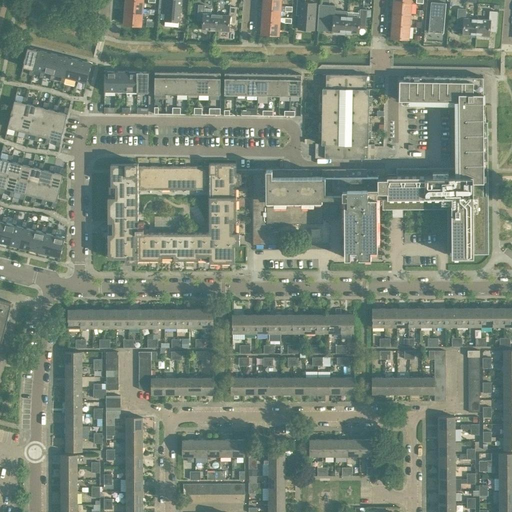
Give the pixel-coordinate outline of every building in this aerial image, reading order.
[(127,0),(126,12),(142,13),(143,1),(127,0)] [(179,21),(180,0),(159,0),(158,13),(165,14),(165,20),(179,21)] [(264,0),(264,9),(280,10),(280,0),(264,0)] [(299,16),(298,29),(313,30),(315,3),(305,2),(305,0),(296,0),(296,15),(299,16)] [(477,18),(476,35),(482,35),(482,37),(488,38),(488,36),(489,36),(489,31),(495,31),(496,17),(497,17),(498,0),(489,0),(488,16),(489,16),(489,19),(477,18)] [(409,14),(410,3),(410,2),(394,1),(393,13),(409,14)] [(446,33),(448,3),(433,2),(431,32),(446,33)] [(203,29),(216,30),(217,14),(211,13),(211,9),(205,8),(205,4),(199,4),(197,19),(204,20),(203,29)] [(217,14),(216,30),(229,31),(230,22),(236,23),(237,7),(230,6),(230,15),(217,14)] [(332,32),(345,33),(347,17),(334,16),(335,7),(328,6),(327,23),(333,23),(332,32)] [(264,9),(263,21),(279,22),(280,10),(264,9)] [(359,18),(347,17),(345,33),(358,34),(359,25),(365,26),(366,9),(360,9),(359,18)] [(463,34),(476,35),(477,18),(464,18),(465,9),(458,9),(457,25),(463,25),(463,34)] [(141,25),(142,13),(126,12),(125,24),(141,25)] [(393,13),(392,25),(408,26),(409,14),(393,13)] [(278,34),(279,22),(263,21),(262,33),(278,34)] [(407,39),(408,26),(392,25),(391,38),(407,39)] [(28,47),(23,67),(30,69),(29,75),(33,76),(34,70),(39,50),(28,47)] [(39,50),(34,70),(41,71),(39,77),(43,78),(45,72),(49,52),(39,50)] [(49,52),(45,72),(51,74),(50,80),(53,81),(55,75),(60,55),(49,52)] [(60,55),(55,75),(62,77),(60,82),(64,83),(65,78),(70,58),(60,55)] [(70,58),(65,78),(72,79),(71,85),(75,86),(76,80),(81,60),(70,58)] [(81,60),(76,80),(83,82),(81,88),(85,89),(92,63),(81,60)] [(104,71),(104,91),(116,92),(116,71),(104,71)] [(116,71),(116,92),(126,92),(127,71),(116,71)] [(127,71),(126,92),(137,92),(138,71),(127,71)] [(138,71),(137,92),(148,92),(149,72),(138,71)] [(166,71),(155,71),(155,98),(166,98),(166,92),(166,71)] [(177,71),(166,71),(166,92),(177,93),(177,71)] [(188,71),(177,71),(177,93),(188,93),(188,71)] [(199,71),(188,71),(188,93),(199,93),(199,71)] [(210,72),(199,71),(199,93),(210,93),(210,72)] [(221,72),(210,72),(210,93),(221,93),(221,72)] [(225,93),(236,94),(237,72),(230,72),(230,73),(225,73),(225,93)] [(247,94),(247,72),(237,72),(236,94),(236,99),(247,99),(247,94)] [(247,94),(258,94),(258,73),(247,72),(247,94)] [(269,94),(269,73),(258,73),(258,94),(258,100),(268,99),(269,94)] [(269,94),(279,95),(280,73),(269,73),(269,94)] [(279,95),(290,95),(291,73),(280,73),(279,95)] [(291,73),(290,95),(301,95),(302,73),(291,73)] [(366,75),(323,74),(323,82),(326,82),(326,88),(323,88),(322,143),(316,143),(316,157),(374,158),(375,144),(368,144),(369,89),(366,89),(366,75)] [(309,169),(248,169),(248,173),(252,173),(252,244),(278,244),(278,231),(271,231),(271,223),(322,222),(322,211),(329,211),(329,214),(337,214),(337,211),(344,211),(344,257),(371,257),(371,249),(377,249),(377,205),(382,205),(382,209),(392,209),(392,216),(394,216),(395,213),(396,213),(397,214),(398,214),(399,213),(400,213),(401,216),(403,216),(403,209),(447,209),(448,254),(452,254),(452,257),(474,257),(474,254),(489,254),(488,122),(484,122),(484,121),(481,121),(481,115),(484,115),(483,105),(483,95),(483,77),(479,77),(479,80),(473,80),(473,77),(464,77),(464,79),(458,79),(458,76),(449,76),(449,79),(443,79),(443,76),(434,76),(434,79),(428,79),(428,76),(419,76),(419,79),(413,79),(413,76),(404,76),(404,80),(399,80),(399,100),(462,101),(462,105),(459,105),(459,121),(454,121),(455,168),(396,168),(396,179),(378,179),(378,176),(367,177),(367,169),(322,169),(322,177),(309,177),(309,169)] [(12,110),(11,114),(22,117),(26,103),(27,97),(23,96),(22,102),(14,100),(12,110)] [(26,103),(22,117),(33,120),(36,106),(38,100),(34,99),(32,105),(26,103)] [(36,106),(33,120),(43,122),(47,109),(48,103),(44,102),(43,108),(36,106)] [(47,109),(43,122),(54,125),(57,111),(58,105),(55,104),(53,110),(47,109)] [(57,111),(54,125),(64,127),(69,108),(65,107),(64,113),(57,111)] [(11,114),(7,128),(15,130),(13,135),(17,136),(19,131),(22,117),(11,114)] [(22,117),(19,131),(25,132),(24,138),(28,139),(29,133),(33,120),(22,117)] [(33,120),(29,133),(36,135),(34,141),(38,142),(40,136),(43,122),(33,120)] [(43,122),(40,136),(46,137),(45,143),(49,144),(50,138),(54,125),(43,122)] [(54,125),(50,138),(57,140),(55,146),(59,147),(64,127),(54,125)] [(0,173),(8,175),(11,161),(12,155),(9,155),(7,160),(0,158),(0,173)] [(11,161),(8,175),(18,178),(21,164),(23,158),(19,157),(18,163),(11,161)] [(21,164),(18,178),(28,180),(32,167),(33,161),(29,160),(28,166),(21,164)] [(32,167),(28,180),(39,183),(42,169),(44,163),(40,162),(39,168),(32,167)] [(237,232),(237,185),(239,185),(239,173),(248,173),(248,169),(237,169),(237,162),(210,162),(210,165),(139,165),(139,162),(112,162),(112,196),(108,196),(109,257),(126,257),(126,262),(139,262),(139,259),(209,258),(209,261),(235,261),(235,245),(240,245),(240,232),(237,232)] [(42,169),(39,183),(49,186),(53,172),(54,166),(50,165),(49,171),(42,169)] [(53,172),(49,186),(60,188),(65,169),(61,168),(60,174),(53,172)] [(8,175),(4,189),(11,190),(9,196),(13,197),(15,191),(18,178),(8,175)] [(18,178),(15,191),(21,193),(20,199),(24,200),(25,194),(28,180),(18,178)] [(28,180),(25,194),(32,196),(30,201),(34,202),(36,196),(39,183),(28,180)] [(39,183),(36,196),(42,198),(41,204),(45,205),(46,199),(49,186),(39,183)] [(49,186),(46,199),(53,201),(51,207),(55,208),(60,188),(49,186)] [(6,223),(1,243),(11,245),(16,225),(17,220),(13,219),(12,224),(6,223)] [(16,225),(11,245),(20,248),(25,228),(27,222),(23,221),(22,227),(16,225)] [(25,228),(20,248),(30,250),(35,230),(37,225),(33,224),(32,229),(25,228)] [(35,230),(30,250),(40,253),(45,233),(47,227),(43,226),(41,232),(35,230)] [(45,233),(40,253),(50,255),(55,235),(57,229),(53,229),(51,234),(45,233)] [(55,235),(50,255),(60,258),(67,232),(63,231),(61,237),(55,235)] [(0,331),(4,332),(11,302),(0,299),(0,331)] [(201,308),(189,309),(189,327),(201,327),(201,308)] [(201,308),(201,327),(213,327),(213,308),(201,308)] [(385,326),(385,308),(372,308),(372,327),(385,326)] [(397,308),(385,308),(385,326),(397,326),(397,308)] [(409,308),(397,308),(397,326),(409,327),(409,308)] [(421,308),(409,308),(409,327),(421,327),(421,308)] [(433,308),(421,308),(421,327),(433,326),(433,308)] [(445,308),(433,308),(433,326),(445,327),(445,308)] [(457,308),(445,308),(445,327),(457,327),(457,308)] [(469,308),(457,308),(457,327),(469,326),(469,308)] [(481,308),(469,308),(469,326),(481,327),(481,308)] [(493,308),(481,308),(481,327),(493,327),(493,308)] [(505,308),(493,308),(493,327),(505,327),(505,308)] [(81,328),(81,309),(68,309),(68,328),(81,328)] [(93,309),(81,309),(81,328),(93,328),(93,309)] [(105,309),(93,309),(93,328),(105,328),(105,309)] [(117,309),(105,309),(105,328),(117,328),(117,309)] [(129,309),(117,309),(117,328),(129,328),(129,309)] [(141,309),(129,309),(129,328),(141,328),(141,309)] [(153,309),(141,309),(141,328),(153,327),(153,309)] [(165,309),(153,309),(153,327),(165,327),(165,309)] [(177,309),(165,309),(165,327),(177,327),(177,309)] [(189,309),(177,309),(177,327),(189,327),(189,309)] [(245,333),(245,314),(232,315),(233,333),(245,333)] [(245,333),(257,333),(257,314),(245,314),(245,333)] [(257,333),(269,333),(269,314),(257,314),(257,333)] [(269,333),(281,333),(281,314),(269,314),(269,333)] [(281,333),(293,333),(293,314),(281,314),(281,333)] [(293,333),(305,333),(305,314),(293,314),(293,333)] [(305,333),(317,333),(316,314),(305,314),(305,333)] [(317,333),(328,333),(328,314),(316,314),(317,333)] [(328,333),(340,333),(340,314),(328,314),(328,333)] [(353,314),(340,314),(340,333),(353,333),(353,314)] [(201,347),(206,347),(213,347),(213,343),(206,343),(206,339),(201,339),(201,347)] [(503,363),(511,363),(511,350),(503,351),(503,363)] [(66,364),(82,364),(82,351),(66,351),(66,364)] [(511,375),(511,363),(503,363),(503,375),(511,375)] [(66,364),(66,376),(82,376),(82,364),(66,364)] [(511,387),(511,375),(503,375),(503,388),(511,387)] [(66,376),(66,389),(82,388),(82,376),(66,376)] [(385,394),(385,377),(372,377),(372,394),(385,394)] [(385,394),(397,394),(397,377),(385,377),(385,394)] [(397,394),(409,394),(409,377),(397,377),(397,394)] [(409,394),(422,394),(422,377),(409,377),(409,394)] [(434,377),(422,377),(422,394),(434,394),(434,389),(434,384),(434,378),(434,377)] [(152,378),(151,383),(151,389),(151,394),(164,394),(164,378),(152,378)] [(164,394),(176,394),(176,378),(164,378),(164,394)] [(176,394),(188,394),(188,378),(176,378),(176,394)] [(188,394),(200,394),(200,378),(188,378),(188,394)] [(200,378),(200,394),(213,394),(213,378),(200,378)] [(243,394),(243,378),(231,378),(231,394),(243,394)] [(256,378),(243,378),(243,394),(256,394),(256,378)] [(268,378),(256,378),(256,394),(268,394),(268,378)] [(280,378),(268,378),(268,394),(280,394),(280,378)] [(292,378),(280,378),(280,394),(292,394),(292,378)] [(305,378),(292,378),(292,394),(305,394),(305,378)] [(317,378),(305,378),(305,394),(317,394),(317,378)] [(329,378),(317,378),(317,394),(329,394),(329,378)] [(341,378),(329,378),(329,394),(341,394),(341,378)] [(354,378),(341,378),(341,394),(354,394),(354,378)] [(511,399),(511,387),(503,388),(503,400),(511,399)] [(66,389),(66,401),(83,401),(82,388),(66,389)] [(107,395),(106,389),(106,388),(102,388),(94,388),(94,389),(93,389),(93,397),(106,397),(107,397),(107,395)] [(106,397),(106,410),(121,410),(120,395),(107,395),(107,397),(106,397)] [(511,412),(511,399),(503,400),(503,412),(511,412)] [(66,401),(66,413),(83,413),(83,401),(66,401)] [(115,425),(114,425),(114,418),(120,418),(120,410),(106,410),(106,430),(115,430),(115,425)] [(511,424),(511,412),(503,412),(503,424),(511,424)] [(66,413),(66,425),(83,425),(83,413),(66,413)] [(143,430),(143,417),(126,417),(126,430),(143,430)] [(438,429),(455,429),(455,417),(438,417),(438,429)] [(511,436),(511,424),(503,424),(503,437),(511,436)] [(66,425),(66,438),(83,438),(83,425),(66,425)] [(438,429),(438,442),(455,442),(455,429),(438,429)] [(106,430),(106,439),(112,439),(112,435),(115,435),(115,430),(106,430)] [(143,442),(143,430),(126,430),(126,442),(143,442)] [(511,436),(503,437),(504,449),(511,449),(511,436)] [(83,438),(66,438),(66,450),(83,450),(83,438)] [(196,456),(196,439),(183,439),(183,456),(196,456)] [(208,439),(196,439),(196,456),(208,456),(208,439)] [(220,439),(208,439),(208,456),(220,456),(220,439)] [(232,439),(220,439),(220,456),(232,456),(232,439)] [(232,439),(232,456),(245,456),(245,439),(232,439)] [(322,456),(322,439),(310,439),(310,456),(322,456)] [(322,456),(335,456),(335,439),(322,439),(322,456)] [(335,456),(347,456),(347,439),(335,439),(335,456)] [(347,439),(347,456),(359,456),(359,439),(347,439)] [(359,439),(359,456),(372,456),(372,439),(359,439)] [(143,454),(143,442),(126,442),(126,455),(143,454)] [(438,442),(438,454),(455,454),(455,442),(438,442)] [(268,463),(285,463),(285,450),(268,450),(268,463)] [(499,466),(511,466),(511,453),(499,454),(499,466)] [(61,467),(78,467),(78,454),(61,454),(61,467)] [(143,467),(143,454),(126,455),(126,467),(143,467)] [(438,454),(439,466),(455,466),(455,454),(438,454)] [(285,475),(285,463),(268,463),(268,475),(285,475)] [(439,466),(439,478),(455,478),(455,466),(439,466)] [(511,466),(499,466),(499,478),(511,478),(511,466)] [(61,467),(61,479),(78,479),(78,467),(61,467)] [(143,479),(143,467),(126,467),(126,479),(143,479)] [(285,488),(285,475),(268,475),(268,488),(285,488)] [(439,478),(439,491),(455,491),(455,478),(439,478)] [(511,478),(499,478),(499,491),(511,490),(511,478)] [(61,479),(61,491),(77,491),(78,479),(61,479)] [(143,491),(143,479),(126,479),(126,491),(143,491)] [(285,500),(285,488),(268,488),(268,500),(285,500)] [(511,490),(499,491),(499,503),(511,502),(511,490)] [(61,491),(61,503),(77,503),(77,491),(61,491)] [(143,504),(143,491),(126,491),(127,504),(143,504)] [(439,491),(439,503),(455,503),(455,491),(439,491)] [(284,511),(285,500),(268,500),(268,511),(284,511)] [(511,511),(511,502),(499,503),(498,511),(511,511)] [(61,503),(61,511),(77,511),(77,503),(61,503)] [(439,503),(438,511),(455,511),(455,503),(439,503)]
